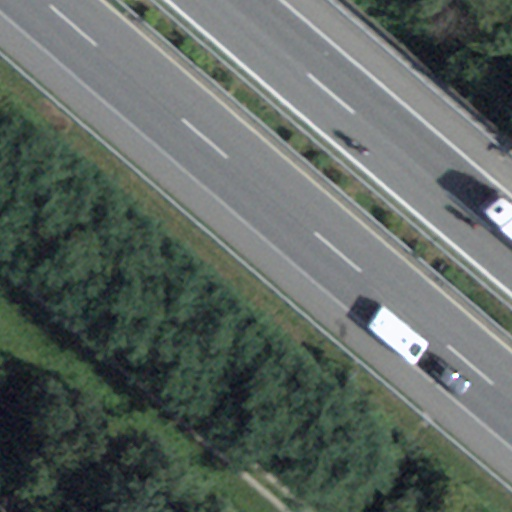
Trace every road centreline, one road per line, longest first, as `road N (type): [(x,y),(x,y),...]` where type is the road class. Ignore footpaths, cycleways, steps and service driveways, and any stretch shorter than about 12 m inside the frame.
road 1 (motorway): [(29,0),(511,407)]
road 2 (track): [(0,249),(300,511)]
road 3 (motorway): [(511,256),(209,0)]
